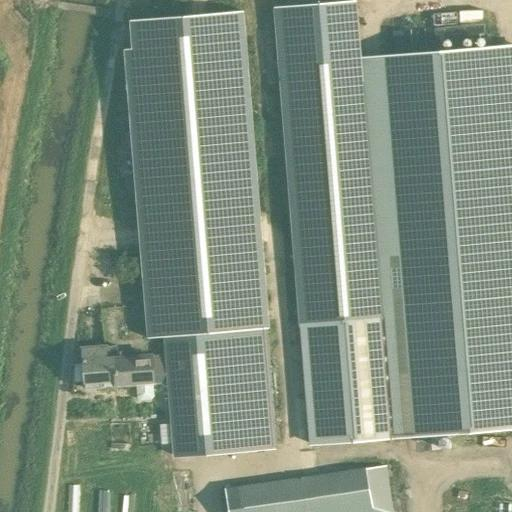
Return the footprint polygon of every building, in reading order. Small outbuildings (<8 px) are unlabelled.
[(511,427),(511,46),(360,59),(356,5),(277,12),(312,444),(511,427)] [(148,339),(164,337),(266,329),(268,328),(243,11),(130,20),(133,49),(124,50),(148,339)] [(276,447),(266,329),(164,337),(165,354),(152,355),(118,357),(118,345),(114,346),(117,385),(136,383),(137,397),(140,399),(151,398),(153,395),(153,382),(154,382),(168,381),(174,455),(276,447)] [(82,348),(84,387),(117,385),(114,346),(82,348)] [(161,445),(170,445),(169,422),(160,422),(161,445)] [(391,511),(385,465),(364,467),(364,470),(226,491),(228,511),(391,511)]
